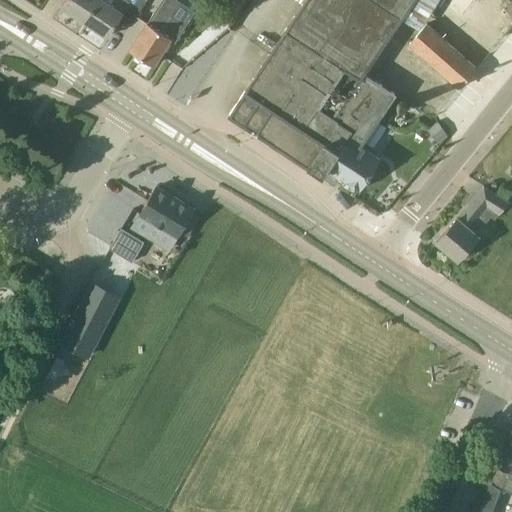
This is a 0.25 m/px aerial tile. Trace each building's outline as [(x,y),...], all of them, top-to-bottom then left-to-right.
[(65,0),(61,6),(62,7),(63,6),(85,21),(99,0),(65,0)] [(146,2),(148,3),(149,2),(149,0),(99,0),(85,21),(108,36),(107,37),(108,37),(126,9),(137,16),(146,2)] [(170,17),(179,2),(175,0),(162,0),(158,7),(149,2),(148,3),(139,17),(148,23),(130,51),(153,66),(170,39),(175,42),(185,26),(170,17)] [(373,0),(305,0),(291,22),(320,41),(280,101),(298,112),(306,99),(373,0)] [(363,73),(403,13),(384,0),(373,0),(306,99),(353,130),(366,138),(395,94),(363,73)] [(384,0),(403,13),(412,0),(384,0)] [(320,41),(291,22),(251,82),(280,101),(320,41)] [(477,68),(427,25),(409,44),(460,88),(477,68)] [(353,130),(306,99),(298,112),(280,101),(251,82),(230,114),(323,175),(353,130)] [(438,143),(448,136),(439,122),(428,129),(438,143)] [(366,138),(353,130),(323,175),(336,184),(341,177),(361,190),(380,160),(360,147),(366,138)] [(484,186),(473,200),(456,219),(437,242),(458,260),(479,235),(470,228),(476,221),(480,225),(489,214),(492,217),(507,200),(484,186)] [(164,227),(178,236),(194,209),(157,187),(141,213),(164,227)] [(143,242),(122,229),(110,248),(131,262),(143,242)] [(119,296),(94,283),(62,343),(87,356),(119,296)] [(477,454),(455,511),(481,511),(492,484),(502,490),(509,477),(507,475),(511,468),(511,431),(511,433),(494,462),(478,455),(477,454)]
